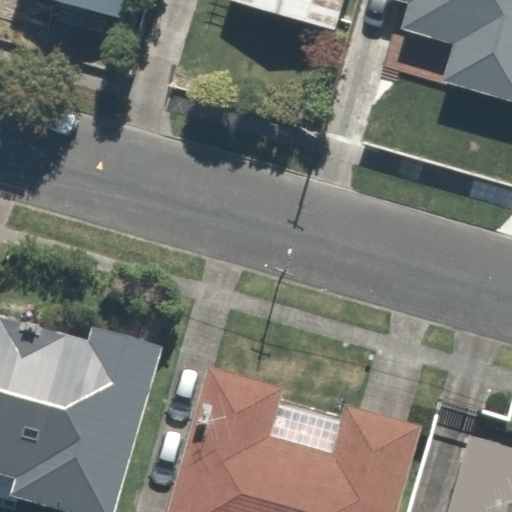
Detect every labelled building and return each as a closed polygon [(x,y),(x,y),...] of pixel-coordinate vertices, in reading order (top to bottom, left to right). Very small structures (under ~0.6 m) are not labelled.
[(57,0),(107,16),(112,0),(57,0)] [(210,0),(338,33),(346,0),(210,0)] [(511,0),(370,0),(365,21),(441,42),(430,80),(511,102),(511,0)] [(0,319),(0,466),(12,471),(3,502),(38,511),(95,511),(140,360),(0,319)] [(277,382),(198,358),(151,511),(383,511),(411,422),(337,400),(326,436),(266,418),(277,382)] [(511,511),(511,445),(462,429),(434,511),(511,511)]
